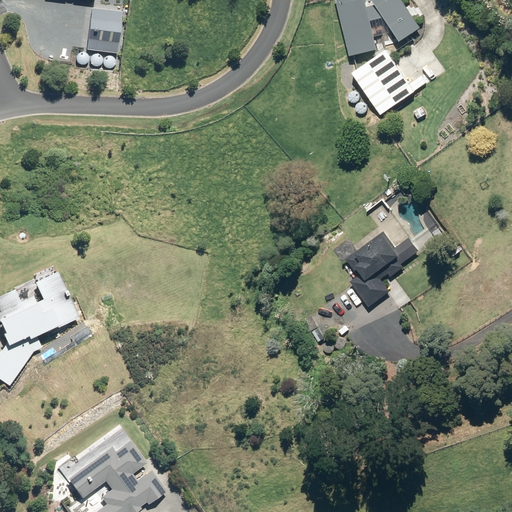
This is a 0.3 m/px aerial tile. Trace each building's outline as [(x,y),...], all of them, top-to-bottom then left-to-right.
[(340,0),(354,54),(379,47),(377,41),(398,36),(401,40),(422,26),(403,0),(374,0),(369,2),(368,0),(340,0)] [(92,8),(88,46),(118,49),(122,11),(92,8)] [(352,73),(380,114),(415,89),(386,49),(352,73)] [(354,278),(370,301),(389,288),(382,279),(424,249),(412,233),(395,245),(385,231),(348,257),(360,274),(354,278)] [(0,318),(8,338),(0,349),(0,374),(11,382),(32,349),(41,346),(36,332),(75,315),(57,271),(36,280),(43,298),(37,300),(34,293),(20,299),(15,286),(0,292),(0,309),(0,318)] [(108,502),(94,511),(128,511),(129,511),(132,511),(141,505),(140,504),(147,499),(149,501),(165,489),(151,470),(138,480),(131,471),(145,460),(130,439),(115,450),(111,445),(69,476),(83,494),(106,477),(113,487),(102,495),(108,502)]
